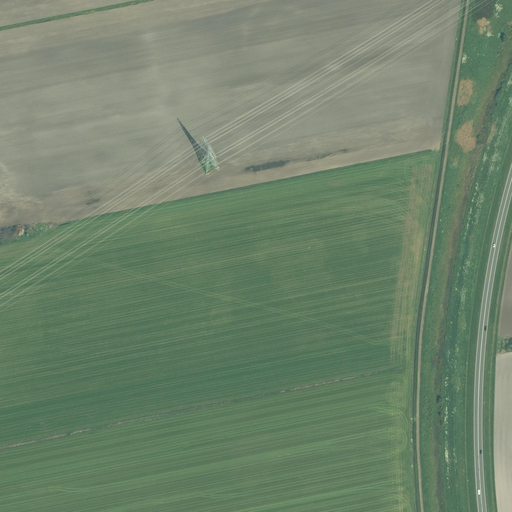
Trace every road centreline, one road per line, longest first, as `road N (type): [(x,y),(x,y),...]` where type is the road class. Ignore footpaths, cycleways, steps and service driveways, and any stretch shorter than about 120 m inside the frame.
road 1 (track): [(469,0),(420,340),(420,511)]
road 2 (trunk): [(482,511),(480,352),(511,177)]
